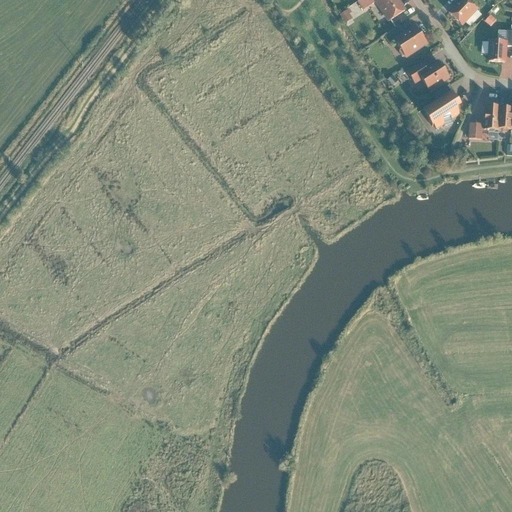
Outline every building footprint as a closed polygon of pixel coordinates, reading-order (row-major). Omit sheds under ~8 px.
[(378,7),(391,24),(410,15),(398,0),(384,0),(381,3),(379,0),(366,0),(358,5),(365,14),(378,7)] [(459,0),(461,2),(451,16),(464,28),(481,13),(468,0),(459,0)] [(344,24),(353,18),(348,10),(339,15),(344,24)] [(490,16),(485,22),(491,27),(496,21),(490,16)] [(398,43),(408,60),(432,47),(416,28),(404,36),(399,29),(385,39),(392,47),(398,43)] [(493,43),(491,64),(510,67),(511,51),(511,50),(511,33),(500,33),(501,44),(493,43)] [(431,95),(453,83),(440,63),(429,72),(423,65),(407,73),(414,90),(423,87),(431,95)] [(438,94),(440,98),(448,92),(446,88),(438,94)] [(427,111),(439,132),(467,113),(454,95),(427,111)] [(503,110),(488,109),(488,132),(502,132),(502,130),(503,110)] [(511,110),(503,110),(502,130),(511,130),(511,110)]
